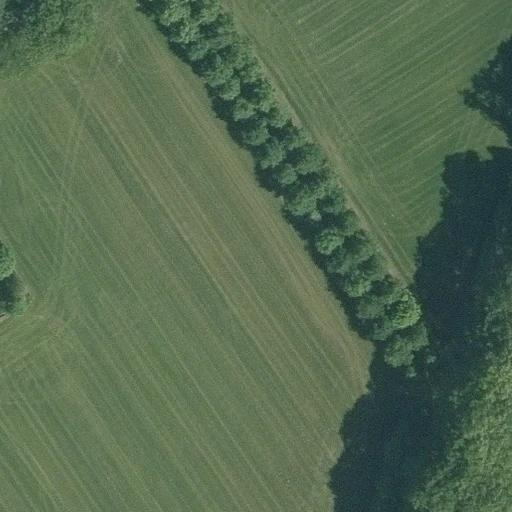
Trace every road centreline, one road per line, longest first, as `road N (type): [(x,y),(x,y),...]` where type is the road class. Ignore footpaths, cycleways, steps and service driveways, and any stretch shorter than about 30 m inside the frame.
road 1 (track): [(470,432),(184,0)]
road 2 (track): [(511,328),(444,511)]
